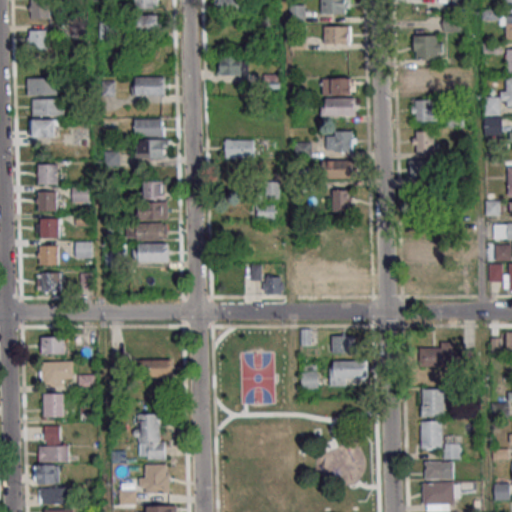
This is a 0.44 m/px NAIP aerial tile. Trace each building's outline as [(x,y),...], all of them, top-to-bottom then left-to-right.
[(29,0),(30,18),(50,18),(50,0),(29,0)] [(215,0),(215,11),(245,11),(245,0),(215,0)] [(350,0),(320,0),(321,13),(351,13),(350,0)] [(305,21),(305,4),(289,4),(289,21),(305,21)] [(486,19),(505,19),(505,39),(511,39),(511,14),(486,14),(486,19)] [(162,15),(135,15),(135,32),(162,32),(162,15)] [(116,22),(100,22),(100,39),(116,39),(116,22)] [(351,43),(351,25),(324,25),(324,43),(351,43)] [(47,29),(30,29),(30,45),(47,45),(47,29)] [(413,35),(413,59),(442,59),(442,35),(413,35)] [(248,56),(220,56),(220,74),(248,74),(248,56)] [(415,90),(432,90),(432,68),(415,68),(415,90)] [(166,94),(166,76),(133,76),(133,94),(166,94)] [(28,95),(57,95),(57,77),(28,77),(28,95)] [(322,77),(322,94),(354,94),(354,77),(322,77)] [(511,77),(504,77),(504,96),(485,97),(485,113),(499,113),(499,106),(511,105),(511,77)] [(355,116),(355,97),(322,97),(322,116),(355,116)] [(32,115),(64,115),(64,98),(32,98),(32,115)] [(412,121),(437,121),(437,99),(412,99),(412,121)] [(58,119),(31,119),(31,137),(58,137),(58,119)] [(165,119),(135,119),(135,136),(165,136),(165,119)] [(484,136),(500,136),(500,120),(484,120),(484,136)] [(354,130),(326,130),(326,151),(354,151),(354,130)] [(413,151),(432,151),(432,131),(413,131),(413,151)] [(136,158),(168,158),(168,139),(136,139),(136,158)] [(225,158),(255,158),(255,140),(225,140),(225,158)] [(355,160),(325,160),(325,177),(355,177),(355,160)] [(58,163),(38,163),(38,183),(58,183),(58,163)] [(143,180),(143,199),(165,199),(165,180),(143,180)] [(280,200),(280,180),(251,180),(251,202),(252,202),(252,219),(278,219),(278,200),(280,200)] [(88,201),(88,187),(72,187),(72,201),(88,201)] [(352,190),(332,190),(332,212),(352,212),(352,190)] [(58,191),(37,191),(37,210),(58,210),(58,191)] [(168,202),(138,202),(138,219),(168,219),(168,202)] [(40,237),(60,237),(60,218),(40,218),(40,237)] [(511,222),(494,222),(494,239),(511,239),(511,222)] [(168,223),(126,223),(126,239),(168,239),(168,223)] [(75,258),(93,258),(93,241),(75,241),(75,258)] [(169,243),(138,243),(138,262),(169,262),(169,243)] [(410,261),(442,261),(442,243),(410,243),(410,261)] [(509,244),(495,244),(495,260),(509,260),(509,244)] [(59,264),(59,245),(41,245),(41,264),(59,264)] [(346,266),(329,266),(329,285),(346,285),(346,266)] [(37,292),(63,292),(63,272),(37,272),(37,292)] [(283,293),(283,276),(264,276),(264,293),(283,293)] [(300,344),(314,344),(314,328),(300,328),(300,344)] [(355,335),(331,335),(331,352),(355,352),(355,335)] [(64,337),(41,337),(41,353),(64,353),(64,337)] [(420,347),(420,367),(453,367),(453,347),(420,347)] [(474,367),(474,350),(461,350),(461,367),(474,367)] [(173,375),(173,360),(143,360),(143,375),(173,375)] [(64,386),(64,379),(74,379),(74,361),(41,361),(41,386),(64,386)] [(330,361),(330,384),(368,384),(368,361),(330,361)] [(319,364),(301,364),(301,388),(319,388),(319,364)] [(79,388),(94,388),(94,375),(79,375),(79,388)] [(444,416),(444,389),(422,389),(422,416),(444,416)] [(63,417),(63,393),(43,393),(43,417),(63,417)] [(490,403),(507,402),(508,417),(490,417),(490,403)] [(163,414),(138,414),(138,459),(163,459),(163,414)] [(444,459),(461,459),(461,434),(443,434),(443,420),(421,420),(421,448),(444,448),(444,459)] [(39,445),(39,461),(69,461),(69,445),(59,445),(59,425),(45,425),(45,445),(39,445)] [(492,449),(508,448),(508,459),(492,459),(492,449)] [(425,478),(453,478),(453,461),(425,461),(425,478)] [(170,464),(140,464),(140,492),(170,492),(170,464)] [(59,465),(34,465),(34,483),(59,483),(59,465)] [(421,482),(453,481),(453,484),(458,484),(459,498),(453,498),(453,504),(422,504),(421,482)] [(509,487),(498,484),(495,497),(506,500),(509,487)] [(69,487),(39,487),(39,503),(69,503),(69,487)] [(135,504),(135,489),(119,489),(119,504),(135,504)]
